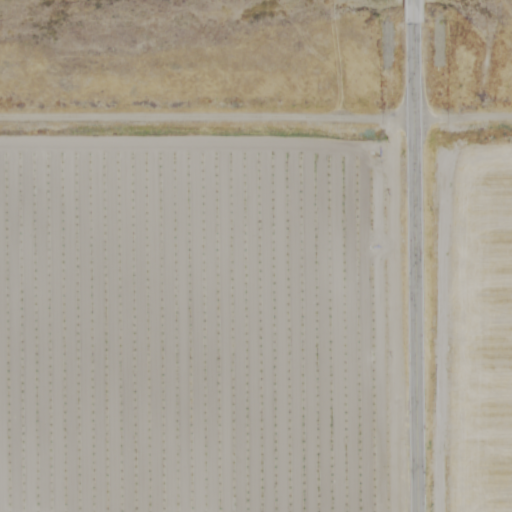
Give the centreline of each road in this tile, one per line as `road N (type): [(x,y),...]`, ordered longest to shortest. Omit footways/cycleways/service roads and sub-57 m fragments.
road 1 (residential): [(511,125),(0,124)]
road 2 (tertiary): [(418,511),(412,26)]
